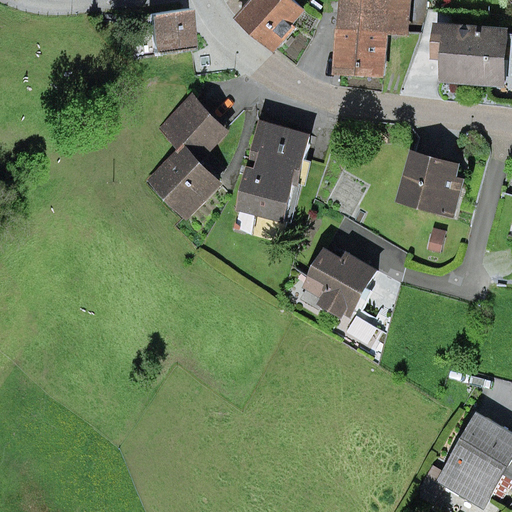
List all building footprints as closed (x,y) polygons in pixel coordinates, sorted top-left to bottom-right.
[(311,5),(305,0),(254,0),(240,16),(274,46),(311,5)] [(408,0),(344,0),(339,71),(385,75),(389,32),(405,33),(408,0)] [(183,11),(144,16),(149,54),(188,49),(184,19),(183,11)] [(507,32),(439,26),(436,52),(447,53),(445,78),(503,83),(507,32)] [(193,94),(158,129),(179,150),(191,163),(195,159),(227,128),(193,94)] [(309,140),(254,126),(233,210),(281,222),(292,180),(299,182),(309,140)] [(191,163),(179,150),(148,181),(185,218),(220,185),(195,159),(191,163)] [(459,167),(414,154),(405,186),(411,187),(406,204),(452,217),(462,183),(455,181),(459,167)] [(325,252),(306,286),(324,296),(317,307),(339,320),(344,312),(350,316),(375,271),(345,254),(341,261),(325,252)] [(511,438),(470,415),(431,483),(482,511),(500,480),(511,487),(511,438)]
